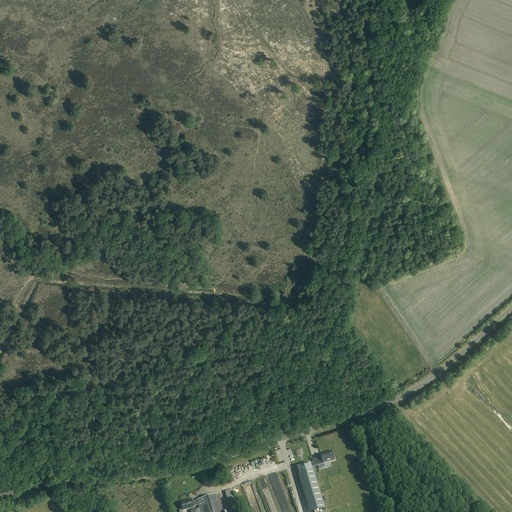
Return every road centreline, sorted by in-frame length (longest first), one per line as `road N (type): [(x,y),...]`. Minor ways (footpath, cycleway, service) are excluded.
road 1 (unclassified): [(0,497),(47,482),(181,469),(360,414),(420,385),(511,307)]
road 2 (track): [(434,0),(374,98),(388,146),(356,276)]
road 3 (track): [(356,276),(322,425)]
